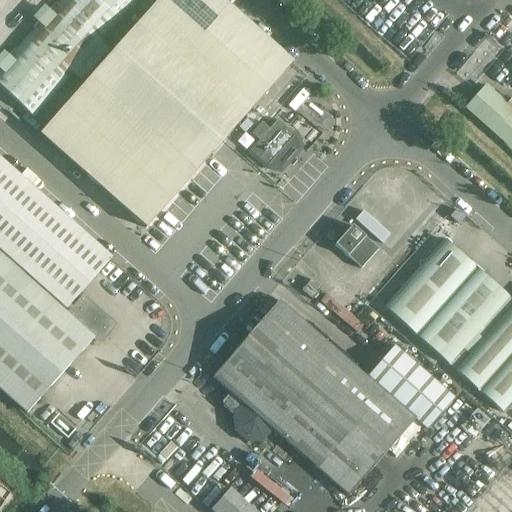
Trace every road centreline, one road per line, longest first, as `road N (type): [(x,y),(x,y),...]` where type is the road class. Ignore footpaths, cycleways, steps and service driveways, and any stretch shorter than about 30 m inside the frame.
road 1 (unclassified): [(213,326),(0,135)]
road 2 (unclassified): [(213,326),(359,149),(374,116)]
road 3 (unclassified): [(511,234),(374,116)]
road 4 (unclassified): [(374,116),(246,0)]
road 5 (unclassified): [(374,116),(429,79),(494,0)]
road 6 (unclassified): [(102,449),(213,326)]
